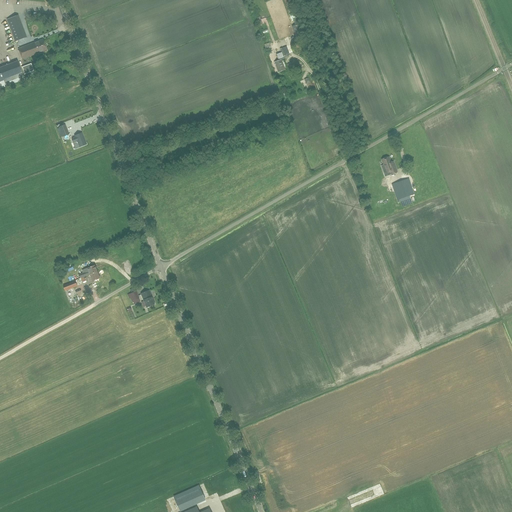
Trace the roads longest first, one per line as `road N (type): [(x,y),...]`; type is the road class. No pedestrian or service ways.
road 1 (unclassified): [(160,265),(511,64)]
road 2 (unclassified): [(160,265),(57,0)]
road 3 (unclassified): [(260,511),(160,265)]
